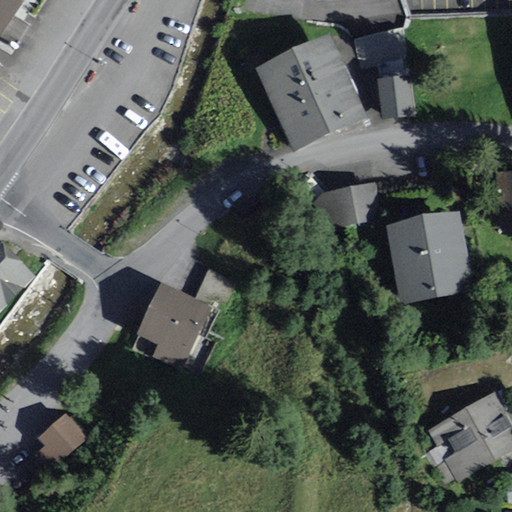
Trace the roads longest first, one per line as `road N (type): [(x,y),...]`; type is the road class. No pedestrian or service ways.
road 1 (residential): [(511,141),(388,142),(261,173),(119,281)]
road 2 (secondary): [(112,0),(0,167)]
road 3 (unclassified): [(0,433),(106,310),(119,281)]
road 4 (residential): [(119,281),(0,201)]
